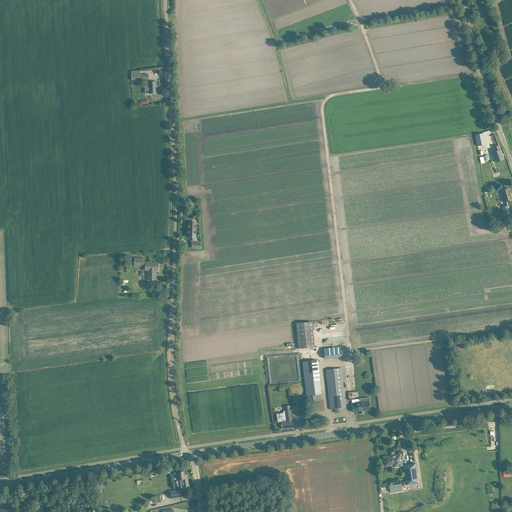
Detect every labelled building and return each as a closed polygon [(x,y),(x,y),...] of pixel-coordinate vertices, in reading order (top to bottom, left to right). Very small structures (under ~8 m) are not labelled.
[(148,74),(141,75),(140,70),(131,71),(131,75),(131,80),(149,79),(148,74)] [(157,87),(157,82),(149,82),(149,86),(145,86),(146,94),(151,93),(151,94),(152,94),(152,93),(157,93),(156,87),(157,87)] [(485,144),(483,133),(475,135),(477,146),(485,144)] [(493,154),(491,155),(493,162),(495,161),(496,162),(497,162),(499,161),(504,159),(500,150),(499,149),(498,145),(496,146),(494,147),(496,151),(493,152),(492,153),(493,154)] [(511,199),(509,188),(502,190),(505,202),(509,201),(510,201),(510,200),(511,199)] [(197,201),(190,202),(191,209),(195,208),(196,216),(199,215),(198,208),(197,201)] [(508,206),(504,207),(504,206),(502,206),(505,216),(511,214),(508,206)] [(196,238),(196,223),(189,222),(188,237),(196,238)] [(134,258),(134,266),(144,267),(144,263),(144,258),(134,258)] [(120,259),(120,270),(129,270),(129,265),(124,265),(124,259),(120,259)] [(145,267),(145,271),(148,271),(148,279),(152,280),(153,280),(156,280),(156,279),(155,279),(155,274),(156,274),(156,271),(158,271),(158,263),(145,262),(145,263),(145,267)] [(301,346),(317,345),(316,320),(300,321),(301,346)] [(344,357),(343,346),(323,348),(324,359),(344,357)] [(306,396),(312,395),(321,394),(322,394),(318,360),(302,362),(306,396)] [(346,408),(345,403),(341,368),(326,370),(330,405),(330,410),(334,409),(339,409),(346,408)] [(352,403),(351,403),(352,412),(361,411),(361,410),(369,409),(369,410),(369,405),(368,401),(370,401),(369,397),(360,398),(360,399),(352,400),(352,403)] [(314,408),(307,409),(307,410),(308,415),(315,414),(314,411),(324,410),(324,405),(323,401),(322,401),(313,402),(314,408)] [(293,427),(292,420),(291,409),(284,410),(284,411),(283,411),(283,413),(276,414),(278,422),(281,422),(281,424),(281,426),(281,425),(282,429),(288,428),(288,427),(293,427)] [(392,456),(383,457),(385,466),(393,465),(393,467),(402,465),(400,454),(395,455),(395,456),(394,456),(394,457),(392,457),(392,456)] [(403,465),(406,485),(418,483),(415,463),(403,465)] [(183,471),(178,472),(178,477),(179,479),(179,480),(180,480),(181,487),(180,488),(180,490),(181,493),(186,492),(188,489),(188,486),(189,486),(187,474),(184,475),(183,471)] [(402,483),(389,485),(390,492),(403,490),(402,483)] [(180,490),(170,491),(171,499),(182,497),(181,493),(180,490)]
